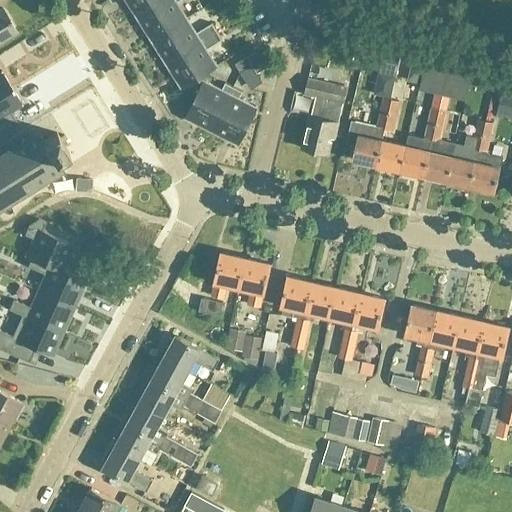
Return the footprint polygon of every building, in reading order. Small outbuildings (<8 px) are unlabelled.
[(135,16),(136,17),(163,0),(126,0),(136,16),(135,16)] [(150,40),(151,41),(187,18),(187,17),(186,18),(177,4),(182,0),(163,0),(136,17),(136,18),(137,17),(151,39),(150,40)] [(0,40),(17,30),(3,8),(0,9),(0,40)] [(165,64),(166,64),(217,32),(212,24),(196,34),(187,20),(188,19),(187,18),(151,41),(152,41),(166,63),(165,64)] [(217,32),(166,64),(166,65),(167,64),(181,87),(180,87),(181,89),(217,66),(216,65),(215,65),(206,51),(222,40),(217,32)] [(344,66),(358,69),(363,46),(349,43),(347,52),(344,66)] [(401,51),(385,47),(381,67),(380,73),(395,76),(401,51)] [(256,52),(247,57),(257,74),(267,68),(256,52)] [(496,74),(492,73),(473,68),(468,86),(488,91),(492,92),(496,74)] [(0,95),(12,88),(1,71),(0,72),(0,95)] [(347,88),(331,84),(309,78),(305,94),(316,96),(311,116),(310,115),(302,148),(328,154),(332,137),(335,138),(339,122),(347,88)] [(210,132),(211,132),(234,88),(225,83),(221,91),(206,83),(206,82),(205,81),(185,119),(187,120),(188,119),(211,131),(210,132)] [(500,104),(501,104),(511,106),(511,86),(504,84),(500,104)] [(23,105),(12,88),(0,95),(0,136),(19,125),(11,113),(23,105)] [(237,145),(256,107),(255,106),(254,107),(239,100),(242,92),(234,88),(211,132),(212,133),(212,132),(236,143),(235,145),(237,145)] [(379,113),(396,116),(399,102),(382,98),(379,113)] [(428,123),(443,126),(446,112),(431,109),(428,123)] [(392,131),(396,116),(379,113),(376,127),(372,126),(353,121),(345,155),(353,156),(352,160),(376,165),(382,140),(384,129),(392,131)] [(493,124),(486,122),(478,120),(475,135),(490,138),(493,124)] [(440,141),(443,126),(428,123),(424,138),(432,140),(429,151),(430,151),(424,176),(447,182),(456,145),(440,141)] [(0,208),(63,169),(57,160),(69,153),(57,133),(45,140),(39,131),(0,156),(0,208)] [(475,135),(474,139),(471,149),(479,151),(471,187),(495,193),(503,158),(490,155),(487,152),(490,138),(475,135)] [(400,171),(424,176),(430,151),(429,151),(432,140),(424,138),(422,139),(408,136),(406,145),(400,171)] [(456,145),(447,182),(471,187),(479,151),(471,149),(474,139),(467,137),(465,147),(456,145)] [(376,165),(400,171),(406,145),(382,140),(376,165)] [(62,272),(63,271),(74,246),(42,231),(46,223),(38,219),(28,225),(24,235),(33,239),(25,256),(48,266),(62,272)] [(227,284),(239,287),(246,257),(221,252),(212,295),(224,298),(227,284)] [(86,281),(63,271),(62,272),(48,266),(25,256),(25,257),(31,259),(27,267),(44,275),(37,291),(74,308),(86,281)] [(246,257),(239,287),(252,290),(248,304),(261,307),(271,263),(246,257)] [(294,317),(299,318),(305,319),(314,281),(289,276),(282,305),(296,308),(294,317)] [(330,316),(337,287),(314,281),(305,319),(299,318),(296,332),(308,335),(311,321),(317,322),(319,314),(330,316)] [(354,322),(361,292),(337,287),(330,316),(343,319),(341,328),(346,329),(352,330),(354,322)] [(74,308),(37,291),(30,308),(13,300),(9,309),(63,333),(74,308)] [(362,334),(364,324),(379,327),(386,298),(361,292),(354,322),(352,330),(358,332),(358,333),(362,334)] [(219,316),(219,314),(222,303),(202,298),(199,311),(219,316)] [(415,345),(422,346),(429,348),(431,339),(437,310),(413,305),(406,333),(417,336),(415,345)] [(53,356),(63,333),(9,309),(8,310),(25,318),(16,338),(0,331),(0,350),(29,363),(35,348),(53,356)] [(442,342),(455,344),(461,316),(437,310),(431,339),(429,348),(435,349),(440,350),(442,342)] [(476,359),(477,358),(485,321),(461,316),(455,344),(467,347),(465,356),(469,357),(466,372),(479,375),(482,360),(476,359)] [(485,321),(477,358),(476,359),(482,360),(479,375),(466,372),(463,386),(470,388),(466,404),(479,407),(486,374),(495,376),(500,355),(503,355),(510,327),(485,321)] [(265,348),(277,349),(278,330),(266,329),(265,348)] [(355,346),(358,333),(358,332),(352,330),(346,329),(342,343),(355,346)] [(305,349),(308,335),(296,332),(292,346),(305,349)] [(171,337),(160,358),(188,373),(196,359),(213,369),(219,358),(202,348),(177,335),(175,339),(171,337)] [(351,360),(355,346),(342,343),(339,358),(344,360),(340,377),(364,382),(366,375),(372,376),(373,369),(369,364),(351,360)] [(435,349),(429,348),(422,346),(418,361),(431,364),(435,349)] [(265,352),(262,372),(274,374),(277,354),(265,352)] [(160,358),(149,378),(187,399),(184,405),(200,414),(206,403),(190,394),(193,389),(183,383),(188,373),(160,358)] [(428,378),(431,364),(418,361),(415,375),(428,378)] [(0,422),(7,427),(12,417),(16,419),(23,406),(19,405),(20,403),(0,392),(0,379),(1,377),(0,376),(0,422)] [(149,378),(136,402),(164,417),(171,404),(182,410),(184,405),(187,399),(149,378)] [(511,390),(507,389),(502,408),(511,410),(511,390)] [(136,402),(125,422),(163,443),(167,438),(169,433),(159,427),(164,417),(136,402)] [(206,403),(200,414),(216,422),(219,417),(222,411),(206,403)] [(500,410),(485,406),(478,431),(494,435),(500,410)] [(384,445),(389,421),(371,417),(366,442),(384,445)] [(365,441),(369,421),(355,418),(350,438),(365,441)] [(508,435),(511,420),(499,418),(496,434),(508,435)] [(125,422),(114,441),(142,456),(147,447),(158,453),(160,448),(176,457),(182,446),(167,438),(163,443),(125,422)] [(434,432),(416,429),(413,450),(430,453),(434,432)] [(114,441),(103,461),(107,463),(104,467),(129,481),(147,491),(153,480),(135,470),(142,456),(114,441)] [(342,460),(346,446),(329,441),(324,455),(342,460)] [(182,446),(176,457),(192,466),(195,460),(198,455),(182,446)] [(435,462),(430,493),(433,494),(431,511),(439,511),(445,511),(453,465),(435,462)] [(214,494),(219,483),(204,476),(198,487),(214,494)] [(81,509),(85,511),(117,511),(122,504),(93,488),(81,509)] [(185,506),(196,511),(222,511),(224,509),(192,492),(185,506)] [(311,511),(340,511),(343,505),(316,497),(311,511)]
